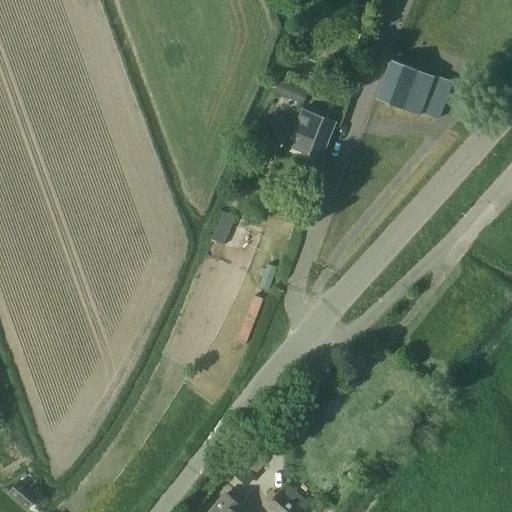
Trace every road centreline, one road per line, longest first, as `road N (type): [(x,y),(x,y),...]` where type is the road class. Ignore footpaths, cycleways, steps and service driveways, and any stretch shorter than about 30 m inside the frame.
road 1 (residential): [(400,0),(290,295),(310,331)]
road 2 (tertiary): [(310,331),(511,107)]
road 3 (tertiary): [(155,511),(310,331)]
road 4 (track): [(237,490),(318,374),(323,340)]
